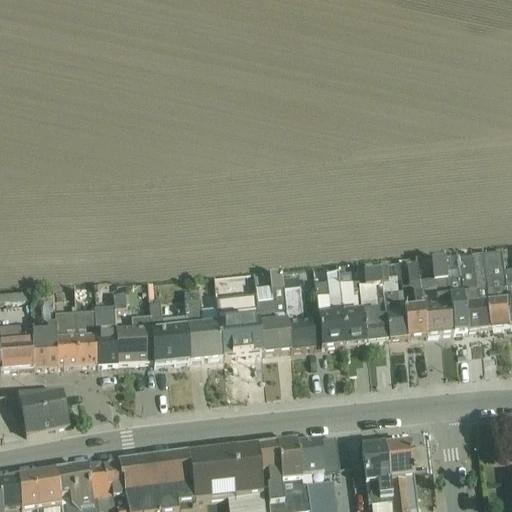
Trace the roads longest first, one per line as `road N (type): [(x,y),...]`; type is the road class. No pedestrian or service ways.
road 1 (tertiary): [(445,409),(104,446)]
road 2 (residential): [(104,446),(88,400),(61,388),(0,393)]
